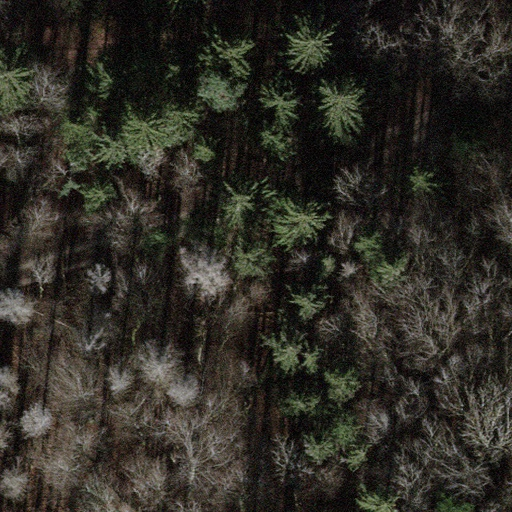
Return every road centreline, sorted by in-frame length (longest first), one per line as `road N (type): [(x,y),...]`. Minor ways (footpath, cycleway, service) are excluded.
road 1 (track): [(511,72),(323,170),(0,287)]
road 2 (track): [(511,37),(0,62)]
